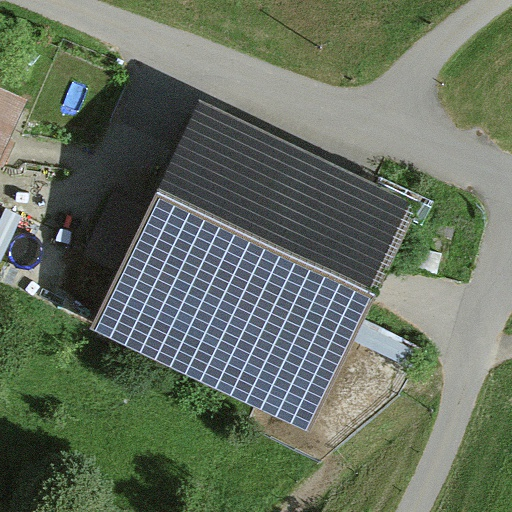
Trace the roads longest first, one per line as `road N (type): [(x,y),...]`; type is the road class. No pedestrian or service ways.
road 1 (track): [(44,0),(511,175)]
road 2 (track): [(511,273),(412,511)]
road 3 (track): [(472,366),(283,511)]
road 4 (track): [(492,0),(425,59),(376,126)]
